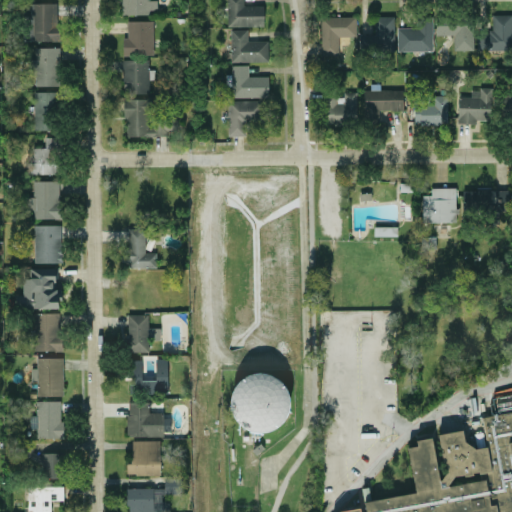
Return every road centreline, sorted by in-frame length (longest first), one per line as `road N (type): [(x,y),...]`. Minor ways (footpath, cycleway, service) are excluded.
road 1 (residential): [(93,0),(97,511)]
road 2 (residential): [(511,154),(95,159)]
road 3 (residential): [(293,0),(298,156)]
